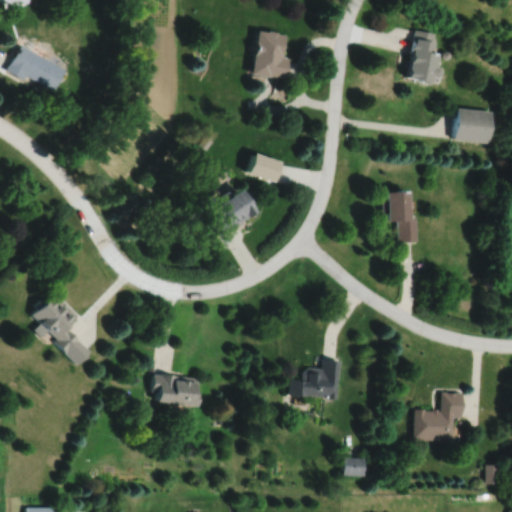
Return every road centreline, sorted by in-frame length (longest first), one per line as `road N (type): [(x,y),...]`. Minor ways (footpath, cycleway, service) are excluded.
road 1 (residential): [(0,125),(51,166),(130,271),(172,289),(237,283),(290,248),(314,212),(354,0)]
road 2 (residential): [(298,238),(411,321),(460,339),(511,344)]
